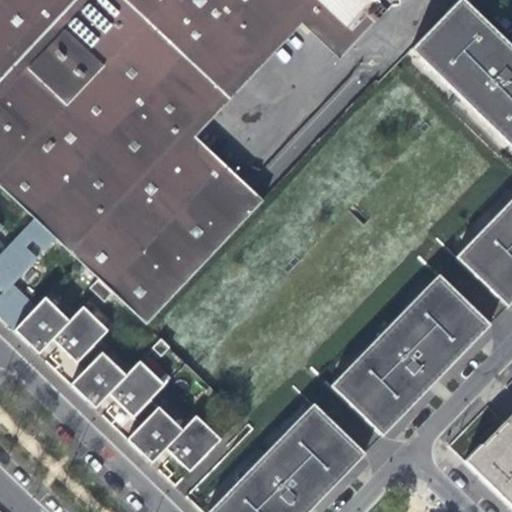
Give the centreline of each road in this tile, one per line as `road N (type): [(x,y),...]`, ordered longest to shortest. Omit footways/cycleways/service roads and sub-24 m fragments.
road 1 (residential): [(166,511),(0,351)]
road 2 (residential): [(511,346),(406,455)]
